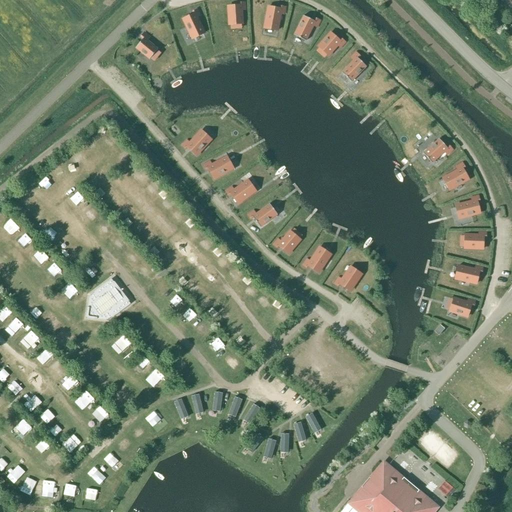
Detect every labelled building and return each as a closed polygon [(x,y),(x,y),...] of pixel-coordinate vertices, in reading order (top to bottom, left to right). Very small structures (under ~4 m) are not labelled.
[(229,25),(243,24),(242,10),(246,10),(245,3),(239,3),(240,6),(228,7),(229,25)] [(264,29),(277,31),(280,14),(284,15),(285,7),(280,7),(280,9),(268,7),(264,29)] [(192,39),(204,33),(197,18),(200,16),(197,10),(192,12),(194,15),(183,20),(192,39)] [(298,33),(312,40),(317,29),(320,31),(323,25),(319,22),(318,24),(306,18),(298,33)] [(143,39),(135,48),(149,60),(158,49),(147,41),(149,38),(144,33),(141,37),(143,39)] [(321,47),(333,57),(341,48),(343,50),(348,45),(344,42),(343,43),(333,34),(321,47)] [(351,82),(366,67),(358,59),(360,57),(356,53),(351,58),(353,61),(341,73),(351,82)] [(213,144),(201,134),(193,142),(191,140),(186,145),(190,149),(191,147),(201,157),(213,144)] [(423,154),(432,164),(445,152),(447,155),(452,150),(449,146),(447,148),(439,139),(423,154)] [(233,171),(226,158),(216,163),(214,161),(208,164),(210,168),(212,167),(218,179),(233,171)] [(449,191),(468,180),(462,170),(465,168),(462,164),(456,167),(458,170),(443,179),(449,191)] [(255,194),(247,182),(237,189),(235,186),(230,190),(232,194),(234,193),(241,204),(255,194)] [(463,217),(480,213),(477,201),(478,200),(477,195),(470,197),(471,200),(460,203),(463,217)] [(277,216),(268,204),(258,211),(256,208),(251,212),(253,216),(255,215),(263,226),(277,216)] [(291,230),(283,239),(280,237),(276,243),(280,246),(281,244),(291,253),(302,240),(291,230)] [(464,249),(482,249),(483,238),(486,238),(486,232),(479,232),(479,236),(465,235),(464,249)] [(33,254),(40,262),(48,255),(41,247),(33,254)] [(321,271),(330,257),(317,248),(311,258),(308,257),(304,262),(308,265),(309,264),(321,271)] [(48,268),(55,276),(63,269),(55,261),(48,268)] [(455,279),(476,284),(479,273),(481,273),(482,268),(475,267),(475,270),(458,266),(455,279)] [(350,291),(361,275),(350,267),(341,280),(338,278),(334,284),(339,287),(340,285),(350,291)] [(109,321),(131,304),(111,279),(89,296),(86,319),(109,321)] [(450,312),(467,317),(470,306),(473,307),(475,302),(468,300),(467,303),(454,299),(450,312)] [(10,325),(18,332),(24,324),(16,317),(10,325)] [(439,336),(445,329),(440,325),(434,332),(439,336)] [(32,346),(40,338),(31,330),(24,338),(32,346)] [(73,362),(82,354),(75,346),(66,354),(73,362)] [(155,350),(163,357),(166,354),(158,346),(155,350)] [(137,361),(145,371),(153,366),(146,355),(137,361)] [(91,402),(95,398),(87,391),(84,394),(91,402)] [(215,392),(214,411),(222,411),(223,393),(215,392)] [(201,394),(193,395),(196,414),(204,412),(201,394)] [(237,417),(243,400),(236,397),(229,414),(237,417)] [(181,419),(189,416),(183,399),(175,402),(181,419)] [(101,421),(109,413),(100,404),(92,412),(101,421)] [(244,420),(251,424),(261,408),(254,404),(244,420)] [(40,415),(47,423),(56,416),(49,408),(40,415)] [(314,433),(322,429),(314,413),(306,416),(314,433)] [(16,427),(24,436),(33,428),(24,419),(16,427)] [(294,424),(299,442),(307,441),(302,422),(294,424)] [(258,433),(247,448),(253,453),(264,438),(258,433)] [(290,453),(290,434),(281,433),(281,453),(290,453)] [(122,452),(131,447),(126,438),(117,443),(122,452)] [(274,459),(277,440),(268,439),(265,458),(274,459)] [(110,453),(104,462),(112,467),(118,458),(110,453)] [(366,491),(355,504),(364,511),(428,511),(431,508),(415,495),(414,496),(399,483),(400,482),(384,468),(373,481),(369,478),(368,479),(370,480),(364,488),(362,486),(361,487),(366,491)] [(36,480),(34,496),(47,497),(49,481),(36,480)] [(61,484),(63,495),(75,493),(73,483),(61,484)]
